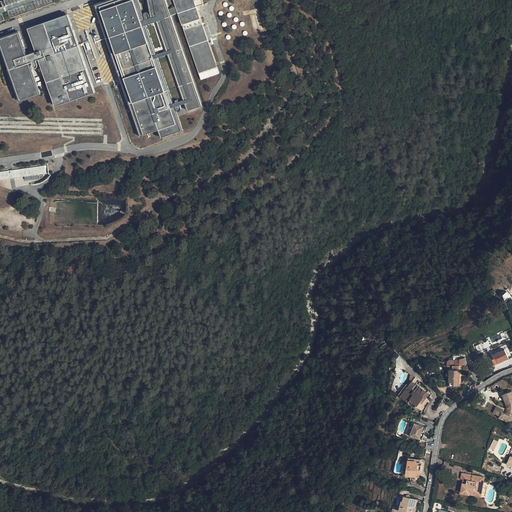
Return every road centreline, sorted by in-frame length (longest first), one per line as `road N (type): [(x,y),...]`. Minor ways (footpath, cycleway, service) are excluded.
road 1 (track): [(0,262),(59,268),(150,249),(316,143),(336,105),(311,0)]
road 2 (residential): [(426,511),(444,416),(511,369)]
